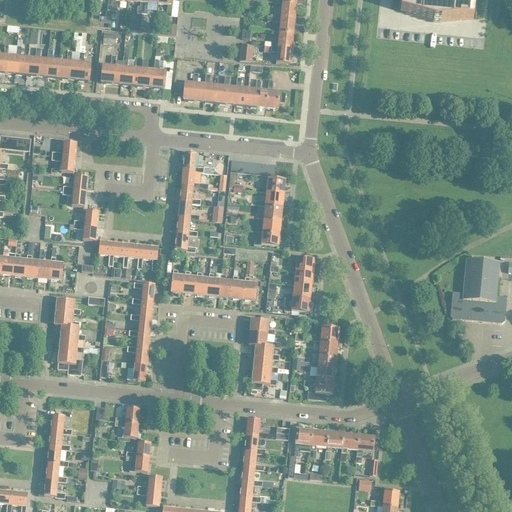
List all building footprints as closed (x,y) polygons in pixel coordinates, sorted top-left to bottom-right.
[(113,0),(112,11),(117,11),(118,0),(128,1),(127,0),(113,0)] [(127,0),(128,1),(137,2),(136,13),(141,14),(142,3),(142,0),(127,0)] [(142,0),(142,3),(141,14),(146,14),(147,3),(157,4),(157,0),(142,0)] [(157,0),(157,4),(167,5),(166,16),(171,17),(172,0),(157,0)] [(400,0),(400,11),(400,12),(433,21),(433,24),(440,24),(440,22),(473,19),(473,18),(474,0),(400,0)] [(296,5),(281,3),(280,14),(277,14),(277,12),(274,12),(274,13),(267,13),(267,17),(294,20),(295,13),(296,13),(296,5)] [(111,22),(112,14),(102,14),(102,21),(111,22)] [(294,20),(267,17),(266,21),(273,22),(273,23),(276,24),(276,22),(279,23),(278,33),(293,35),(294,26),(293,26),(294,20)] [(242,31),(241,39),(248,40),(249,32),(242,31)] [(293,35),(278,33),(277,44),(274,44),(274,42),(271,42),(271,43),(265,43),(264,47),(291,50),(292,43),(293,43),(293,35)] [(103,45),(115,46),(115,35),(103,34),(103,45)] [(158,36),(158,44),(168,45),(169,37),(158,36)] [(26,76),(27,59),(20,58),(21,43),(17,42),(17,47),(16,47),(15,57),(13,75),(26,76)] [(0,73),(13,75),(15,57),(16,47),(4,46),(3,56),(0,55),(0,73)] [(239,46),(237,62),(250,63),(252,47),(239,46)] [(291,50),(264,47),(263,51),(270,52),(270,53),(273,54),(273,52),(276,53),(275,63),(290,65),(291,56),(290,56),(291,50)] [(45,78),(46,61),(39,60),(40,50),(36,49),(35,59),(27,59),(26,76),(45,78)] [(51,61),(52,51),(47,50),(46,61),(45,78),(57,79),(59,62),(51,61)] [(59,62),(57,79),(76,81),(78,64),(71,63),(72,53),(67,52),(66,63),(59,62)] [(132,87),(134,70),(126,69),(128,52),(123,52),(122,68),(120,85),(132,87)] [(79,53),(78,64),(76,81),(89,82),(90,65),(83,64),(84,54),(79,53)] [(120,85),(122,68),(115,68),(116,57),(111,57),(110,67),(102,66),(101,84),(120,85)] [(142,70),(134,70),(132,87),(152,89),(153,72),(146,71),(147,60),(143,60),(142,70)] [(153,72),(152,89),(164,90),(166,73),(158,72),(159,62),(154,61),(153,72)] [(203,103),(204,86),(197,85),(198,75),(193,75),(192,85),(184,84),(183,101),(203,103)] [(205,76),(204,86),(203,103),(215,104),(216,87),(209,86),(210,76),(205,76)] [(234,106),(236,89),(228,88),(229,78),(225,78),(224,88),(216,87),(215,104),(234,106)] [(246,107),(247,90),(240,90),(241,79),(237,79),(236,89),(234,106),(246,107)] [(265,109),(267,92),(260,92),(261,81),(256,81),(255,91),(247,90),(246,107),(265,109)] [(268,82),(267,92),(265,109),(277,110),(278,103),(284,104),(285,94),(279,94),(279,93),(271,93),(272,82),(268,82)] [(51,157),(74,160),(75,145),(63,144),(62,154),(52,153),(51,157)] [(40,147),(33,146),(32,154),(40,155),(40,147)] [(194,173),(201,174),(203,174),(204,169),(195,168),(196,156),(184,155),(183,171),(194,172),(194,173)] [(73,174),(74,160),(51,157),(51,159),(46,158),(45,162),(51,162),(51,161),(61,162),(60,173),(73,174)] [(192,188),(192,189),(212,191),(212,186),(200,184),(201,174),(194,173),(194,172),(183,171),(181,187),(192,188)] [(62,192),(85,194),(86,179),(74,178),(73,189),(63,188),(62,192)] [(266,193),(283,195),(285,181),(267,179),(266,189),(259,189),(259,193),(266,194),(266,193)] [(191,204),(191,205),(200,206),(200,201),(191,200),(192,189),(192,188),(181,187),(179,203),(191,204)] [(84,209),(84,208),(85,194),(62,192),(62,196),(72,197),(71,208),(84,209)] [(264,206),(282,208),(283,195),(266,193),(266,194),(265,203),(258,202),(257,206),(264,207),(264,206)] [(189,220),(189,221),(198,222),(199,217),(190,216),(191,205),(191,204),(179,203),(178,219),(189,220)] [(263,219),(281,221),(282,208),(264,206),(264,207),(263,216),(256,215),(256,220),(263,220),(263,219)] [(74,226),(96,229),(98,214),(85,212),(84,223),(74,222),(74,226)] [(187,236),(187,237),(196,238),(197,233),(188,232),(189,221),(189,220),(178,219),(176,235),(187,236)] [(261,232),(279,234),(281,221),(263,219),(263,220),(262,229),(255,228),(254,233),(261,234),(261,232)] [(95,243),(95,242),(96,229),(74,226),(73,230),(83,231),(82,242),(95,243)] [(261,245),(278,247),(279,234),(261,232),(261,234),(261,242),(254,241),(253,246),(261,247),(261,245)] [(185,253),(195,254),(195,249),(186,248),(187,237),(187,236),(176,235),(174,251),(185,252),(185,253)] [(114,245),(100,244),(99,244),(98,256),(109,257),(108,267),(112,268),(113,258),(113,257),(114,245)] [(113,257),(113,258),(123,259),(122,269),(126,269),(127,259),(128,247),(114,245),(113,257)] [(127,259),(138,260),(137,270),(141,271),(142,261),(141,261),(142,248),(128,247),(127,259)] [(141,261),(142,261),(152,262),(151,272),(155,272),(157,250),(142,248),(141,261)] [(3,251),(2,259),(0,276),(13,277),(14,260),(7,260),(7,252),(3,251)] [(38,263),(36,280),(48,281),(50,264),(42,263),(44,251),(39,251),(39,257),(38,263)] [(50,259),(50,264),(48,281),(61,282),(62,265),(54,265),(56,252),(52,251),(51,259),(50,259)] [(14,260),(13,277),(24,279),(26,262),(19,261),(19,255),(15,255),(14,260)] [(26,262),(24,279),(36,280),(38,263),(31,262),(31,257),(27,256),(26,262)] [(295,272),(312,274),(314,260),(296,259),(295,269),(288,268),(288,273),(295,274),(295,272)] [(504,323),(506,298),(495,297),(499,263),(466,260),(463,294),(452,293),(450,318),(452,320),(501,325),(504,323)] [(81,273),(92,275),(93,268),(82,266),(81,273)] [(208,280),(206,297),(218,298),(220,282),(213,281),(213,275),(212,275),(213,267),(209,267),(208,280)] [(170,293),(182,295),(184,278),(176,277),(177,272),(173,271),(172,277),(170,293)] [(184,278),(182,295),(194,296),(196,279),(188,278),(189,273),(185,272),(184,278)] [(288,286),(293,287),(293,286),(311,287),(312,274),(295,272),(295,274),(294,282),(289,282),(288,286)] [(197,274),(196,279),(194,296),(206,297),(208,280),(200,280),(201,274),(197,274)] [(221,276),(220,282),(218,298),(230,300),(232,283),(225,282),(225,277),(221,276)] [(232,283),(230,300),(242,301),(244,284),(236,283),(237,278),(232,277),(232,283)] [(244,279),(244,284),(242,301),(255,302),(256,285),(248,284),(249,279),(244,279)] [(141,302),(152,303),(153,287),(143,286),(143,285),(134,284),(133,289),(142,290),(141,301),(141,302)] [(310,300),(311,287),(293,286),(293,287),(292,295),(285,294),(285,299),(292,299),(292,298),(310,300)] [(104,300),(88,298),(87,306),(103,307),(104,300)] [(292,298),(292,299),(291,308),(284,308),(283,312),(291,313),(291,312),(308,314),(310,300),(292,298)] [(139,318),(150,319),(152,303),(141,302),(141,301),(132,300),(132,305),(140,306),(139,317),(139,318)] [(55,314),(72,315),(80,316),(80,311),(73,310),(74,303),(57,301),(55,314)] [(54,326),(62,327),(78,329),(79,323),(71,323),(72,315),(55,314),(54,326)] [(250,333),(266,335),(271,335),(271,330),(267,330),(268,323),(271,323),(272,317),(257,315),(256,321),(251,321),(250,333)] [(138,333),(149,335),(150,319),(139,318),(139,317),(130,316),(130,321),(139,322),(138,333)] [(105,322),(104,329),(114,330),(115,323),(105,322)] [(78,336),(78,329),(62,327),(60,339),(77,341),(86,342),(86,338),(82,338),(82,336),(78,336)] [(320,341),(337,343),(339,330),(321,328),(320,338),(313,337),(313,342),(320,343),(320,341)] [(147,350),(149,335),(138,333),(129,332),(128,337),(137,338),(136,349),(147,350)] [(248,346),(255,347),(272,348),(280,349),(280,344),(266,343),(266,335),(250,333),(248,346)] [(77,341),(60,339),(59,352),(76,353),(88,355),(89,349),(76,348),(77,341)] [(318,354),(336,356),(337,343),(320,341),(320,343),(319,351),(312,350),(312,355),(318,356),(318,354)] [(254,359),(271,361),(279,362),(279,357),(272,356),(272,348),(255,347),(254,359)] [(136,349),(128,348),(128,353),(135,354),(134,365),(134,366),(146,367),(147,350),(136,349)] [(76,353),(59,352),(57,371),(65,371),(65,376),(78,377),(79,361),(75,361),(76,353)] [(317,367),(335,369),(336,356),(318,354),(318,356),(318,364),(311,363),(310,368),(317,368),(317,367)] [(253,371),(277,374),(284,375),(284,369),(270,368),(271,361),(254,359),(253,371)] [(108,362),(101,361),(99,378),(107,379),(108,362)] [(134,366),(134,365),(126,364),(125,369),(134,370),(133,382),(144,383),(146,367),(134,366)] [(333,383),(335,369),(317,367),(317,368),(316,377),(309,377),(309,381),(316,382),(316,381),(333,383)] [(277,374),(253,371),(251,391),(261,392),(261,394),(275,395),(277,374)] [(316,381),(316,382),(315,391),(308,390),(307,400),(324,402),(325,395),(332,396),(333,383),(316,381)] [(96,409),(95,421),(104,422),(105,410),(96,409)] [(115,423),(138,425),(139,411),(127,409),(126,420),(115,419),(115,423)] [(62,434),(62,435),(72,436),(73,431),(62,430),(64,418),(52,417),(50,433),(62,434)] [(257,439),(273,441),(274,435),(258,434),(259,422),(247,420),(246,437),(257,438),(257,439)] [(138,425),(115,423),(114,427),(125,428),(124,439),(136,440),(138,425)] [(310,453),(312,433),(301,431),(301,429),(297,428),(295,445),(294,458),(299,458),(300,452),(310,453)] [(312,430),(312,433),(310,453),(309,459),(314,460),(316,447),(326,448),(327,434),(317,433),(317,431),(312,430)] [(327,434),(326,448),(341,450),(343,436),(332,435),(332,432),(327,432),(327,434)] [(60,450),(60,451),(69,452),(70,447),(61,446),(62,435),(62,434),(50,433),(49,449),(60,450)] [(343,433),(343,436),(341,450),(340,462),(345,463),(346,451),(357,452),(358,437),(348,436),(348,434),(343,433)] [(358,435),(358,437),(357,452),(355,464),(361,464),(361,458),(372,459),(374,439),(363,438),(363,435),(358,435)] [(257,438),(246,437),(244,452),(256,454),(255,455),(265,456),(265,450),(256,449),(257,439),(257,438)] [(126,457),(148,459),(150,445),(137,444),(136,454),(126,453),(126,457)] [(49,449),(47,465),(59,466),(59,467),(67,468),(68,463),(59,462),(60,451),(60,450),(49,449)] [(254,470),(254,471),(263,472),(264,466),(254,466),(255,455),(256,454),(244,452),(243,469),(254,470)] [(147,474),(147,473),(148,459),(126,457),(125,461),(130,462),(129,472),(147,474)] [(374,477),(376,461),(369,461),(367,477),(374,477)] [(57,482),(57,483),(66,484),(70,484),(70,479),(58,478),(59,467),(59,466),(47,465),(46,481),(57,482)] [(252,486),(252,487),(261,488),(262,483),(253,482),(254,471),(254,470),(243,469),(241,485),(252,486)] [(137,487),(137,492),(159,494),(161,479),(149,478),(148,488),(137,487)] [(56,494),(57,483),(57,482),(46,481),(44,497),(55,498),(55,499),(64,500),(65,495),(56,494)] [(112,482),(112,489),(124,490),(124,482),(112,481),(112,482)] [(251,502),(251,503),(266,504),(266,499),(251,498),(252,487),(252,486),(241,485),(239,500),(251,502)] [(0,492),(0,504),(7,505),(6,511),(10,511),(11,506),(12,493),(0,492)] [(146,507),(158,509),(159,494),(137,492),(136,496),(147,497),(146,507)] [(12,493),(11,506),(21,507),(20,511),(25,511),(27,495),(12,493)] [(370,502),(369,507),(382,508),(397,510),(399,510),(400,505),(397,505),(398,494),(384,493),(383,503),(370,502)] [(249,511),(251,503),(251,502),(239,500),(238,511),(249,511)]
